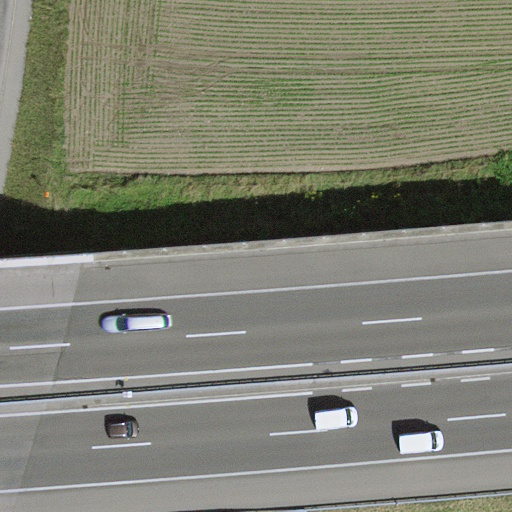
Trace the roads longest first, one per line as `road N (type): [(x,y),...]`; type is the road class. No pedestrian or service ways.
road 1 (motorway): [(0,454),(511,413)]
road 2 (motorway): [(511,310),(0,348)]
